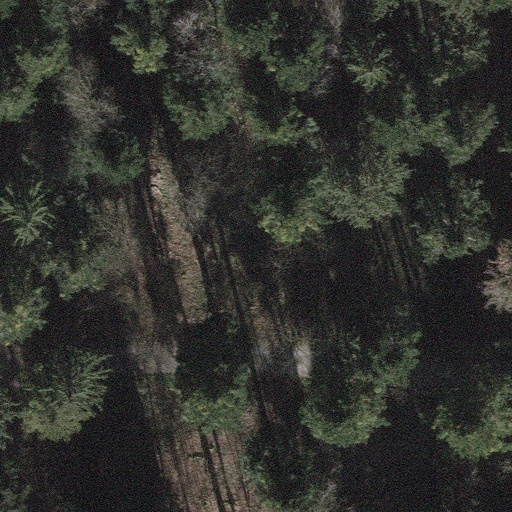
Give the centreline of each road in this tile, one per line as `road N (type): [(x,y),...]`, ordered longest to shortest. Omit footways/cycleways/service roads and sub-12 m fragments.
road 1 (track): [(511,377),(255,353)]
road 2 (track): [(0,372),(255,353)]
